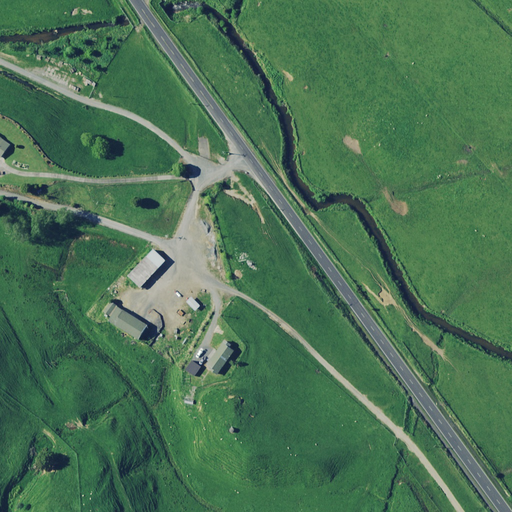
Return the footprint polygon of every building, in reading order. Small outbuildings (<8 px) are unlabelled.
[(0,158),(4,161),(13,149),(0,140),(0,158)] [(168,262),(156,250),(130,276),(142,289),(168,262)] [(200,306),(192,298),(187,302),(195,311),(200,306)] [(150,328),(119,307),(109,322),(140,343),(150,328)] [(238,352),(227,344),(209,370),(220,377),(238,352)] [(196,364),(190,361),(187,367),(193,369),(196,364)] [(198,392),(185,392),(185,404),(198,404),(198,392)]
